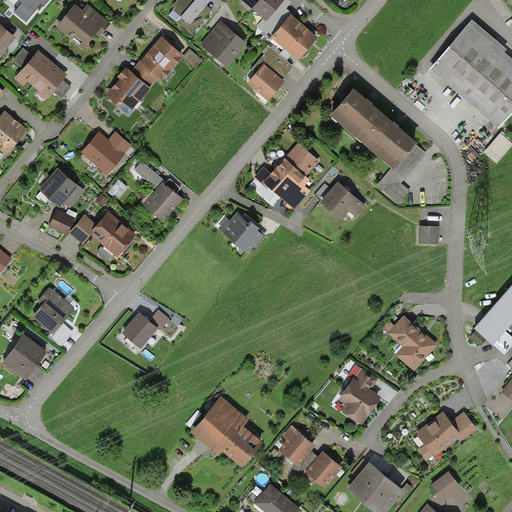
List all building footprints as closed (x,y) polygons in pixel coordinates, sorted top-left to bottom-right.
[(49,0),(18,0),(22,3),(15,12),(26,22),(41,4),(44,6),(49,0)] [(175,7),(173,9),(174,10),(169,15),(191,34),(212,10),(207,5),(210,1),(208,0),(177,0),(175,4),(175,7)] [(241,0),(253,10),(261,0),(241,0)] [(261,0),(253,10),(263,19),(267,21),(284,0),(261,0)] [(292,2),(289,0),(284,0),(267,21),(263,19),(257,26),(271,38),(291,14),(293,15),(294,14),(287,8),(292,2)] [(111,23),(88,4),(83,10),(76,4),(57,27),(84,50),(97,34),(100,37),(103,33),(111,23)] [(271,38),(285,49),(305,26),(293,15),(291,14),(271,38)] [(507,49),(472,20),(430,69),(498,128),(511,112),(511,59),(504,52),(507,49)] [(234,32),(221,21),(201,44),(227,67),(247,43),(234,32)] [(0,56),(16,37),(0,23),(0,56)] [(305,26),(285,49),(299,61),(319,37),(305,26)] [(184,55),(162,36),(142,60),(140,62),(158,78),(162,81),(182,58),(185,56),(184,55)] [(294,66),(270,47),(251,70),(256,74),(264,64),(282,79),(294,66)] [(23,68),(34,56),(24,48),(13,60),(23,68)] [(204,60),(190,48),(184,55),(185,56),(182,58),(195,70),(204,60)] [(28,82),(33,86),(54,62),(48,58),(39,50),(34,56),(23,68),(14,78),(24,86),(28,82)] [(140,62),(142,60),(141,59),(131,71),(150,87),(158,78),(140,62)] [(58,66),(54,62),(33,86),(38,91),(37,93),(45,100),(53,92),(63,80),(68,74),(58,66)] [(282,79),(264,64),(256,74),(247,83),(268,101),(285,81),(282,79)] [(128,69),(126,67),(117,77),(120,79),(106,95),(128,114),(139,102),(140,102),(151,89),(150,87),(131,71),(128,69)] [(72,87),(63,80),(53,92),(62,99),(72,87)] [(331,115),(363,144),(386,117),(370,102),(354,89),(331,115)] [(0,117),(0,150),(6,155),(28,129),(15,119),(5,111),(0,117)] [(386,117),(363,144),(392,168),(394,170),(417,144),(417,143),(397,126),(386,117)] [(109,140),(99,132),(81,153),(107,176),(126,155),(125,154),(109,140)] [(116,132),(109,140),(125,154),(132,146),(116,132)] [(511,145),(511,142),(500,133),(484,152),(497,164),(511,145)] [(320,161),(299,142),(283,160),(283,161),(271,173),(263,182),(269,187),(285,201),(283,203),(293,211),(311,191),(305,186),(310,180),(306,176),(320,161)] [(427,153),(417,144),(394,170),(392,168),(377,185),(399,204),(410,190),(402,183),(427,153)] [(165,184),(166,182),(142,162),(135,170),(157,188),(162,181),(165,184)] [(263,182),(271,173),(264,166),(254,177),(267,189),(269,187),(263,182)] [(58,167),(39,189),(41,191),(49,198),(60,208),(64,204),(70,208),(85,191),(58,167)] [(166,182),(165,184),(176,193),(181,188),(170,178),(166,182)] [(127,186),(118,179),(108,192),(116,199),(127,186)] [(165,184),(162,181),(157,188),(142,204),(163,222),(172,211),(182,199),(176,193),(165,184)] [(348,190),(338,181),(332,188),(322,199),(320,202),(342,221),(350,212),(356,217),(366,206),(348,190)] [(322,199),(332,188),(325,183),(316,194),(322,199)] [(46,203),(49,198),(41,191),(37,195),(46,203)] [(109,200),(101,193),(96,200),(103,206),(109,200)] [(75,217),(57,209),(49,226),(67,234),(75,217)] [(117,257),(137,234),(127,226),(129,225),(126,223),(123,220),(121,222),(109,211),(99,223),(92,231),(93,232),(91,235),(117,257)] [(257,226),(238,211),(230,220),(227,218),(218,229),(248,254),(264,235),(258,230),(260,228),(257,226)] [(99,223),(87,213),(70,232),(83,244),(91,235),(93,232),(92,231),(99,223)] [(439,226),(419,226),(419,243),(439,244),(439,226)] [(0,248),(0,272),(0,273),(12,259),(0,248)] [(511,285),(475,328),(477,330),(487,340),(493,345),(494,345),(506,331),(507,329),(511,323),(511,285)] [(75,309),(51,287),(37,303),(41,306),(33,316),(54,335),(65,321),(75,309)] [(159,310),(150,320),(158,328),(161,330),(170,319),(159,310)] [(146,317),(140,312),(122,333),(141,349),(158,328),(150,320),(146,317)] [(425,333),(404,315),(395,325),(389,332),(388,333),(403,346),(396,355),(414,371),(438,344),(425,333)] [(389,332),(395,325),(389,320),(383,326),(389,332)] [(481,346),(487,340),(477,330),(471,337),(481,346)] [(511,346),(511,336),(506,331),(494,345),(505,354),(511,346)] [(48,352),(24,334),(2,363),(26,380),(33,370),(48,352)] [(379,379),(362,368),(355,379),(372,390),(379,379)] [(355,379),(353,378),(339,399),(345,404),(340,410),(343,411),(342,412),(358,423),(362,425),(381,396),(377,394),(372,390),(355,379)] [(511,379),(502,392),(511,400),(511,379)] [(243,467),(263,442),(243,426),(249,420),(221,396),(190,433),(219,456),(223,451),(243,467)] [(451,421),(444,411),(416,433),(419,436),(418,436),(425,445),(419,449),(427,460),(434,455),(435,456),(459,437),(462,435),(451,421)] [(477,428),(464,411),(451,421),(462,435),(459,437),(462,440),(477,428)] [(315,445),(292,425),(283,436),(287,439),(278,449),(295,464),(298,466),(311,450),(313,448),(315,445)] [(318,457),(311,450),(298,466),(295,464),(292,467),(313,485),(317,480),(306,472),(318,457)] [(342,467),(323,451),(320,454),(318,457),(306,472),(317,480),(325,488),(342,467)] [(357,477),(369,462),(364,458),(352,473),(357,477)] [(402,489),(369,462),(357,477),(347,489),(374,511),(386,511),(395,501),(404,491),(402,489)] [(461,487),(449,471),(430,486),(443,502),(461,487)] [(395,501),(398,504),(412,487),(407,483),(402,489),(404,491),(395,501)] [(301,511),(303,511),(270,484),(254,503),(265,511),(301,511)] [(438,511),(427,503),(420,511),(438,511)]
